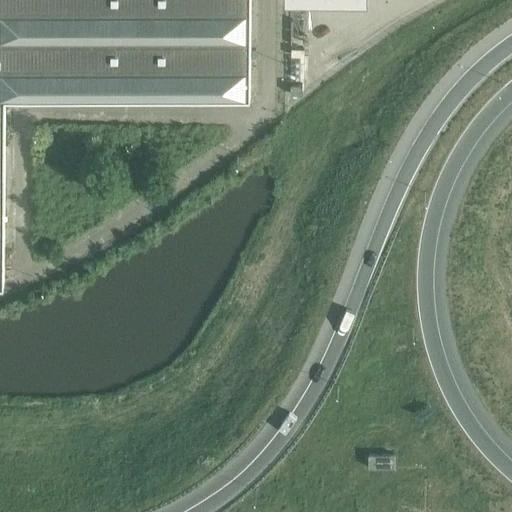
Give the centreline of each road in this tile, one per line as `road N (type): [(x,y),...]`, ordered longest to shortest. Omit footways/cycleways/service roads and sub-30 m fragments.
road 1 (motorway): [(511,38),(441,113),(311,398),(283,440),(203,511)]
road 2 (motorway): [(511,469),(479,435),(437,356),(428,267),(451,173),(511,101)]
